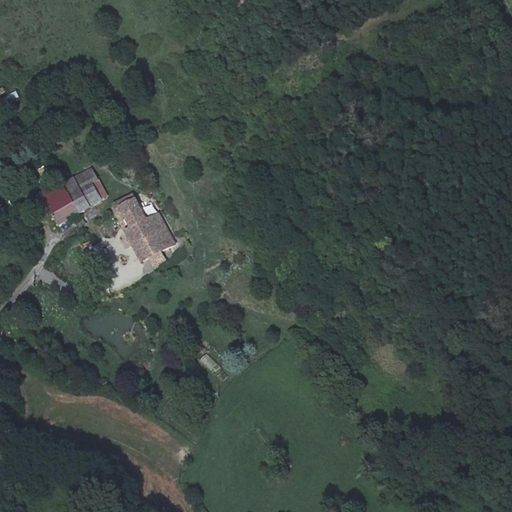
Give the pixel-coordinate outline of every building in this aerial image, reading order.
[(4,103),(19,99),(17,92),(2,97),(4,103)] [(62,183),(68,193),(78,210),(94,202),(102,195),(103,191),(91,167),(62,183)] [(68,193),(62,183),(36,198),(42,209),(48,206),(47,203),(68,193)] [(78,210),(68,193),(47,203),(48,206),(49,207),(57,222),(78,210)] [(147,195),(132,202),(143,222),(157,215),(147,195)] [(143,260),(165,248),(171,245),(157,215),(143,222),(132,202),(129,197),(113,203),(116,210),(121,208),(130,228),(124,230),(141,261),(143,260)] [(10,199),(0,203),(0,208),(4,216),(17,210),(10,199)] [(165,248),(143,260),(150,272),(170,258),(165,248)]
